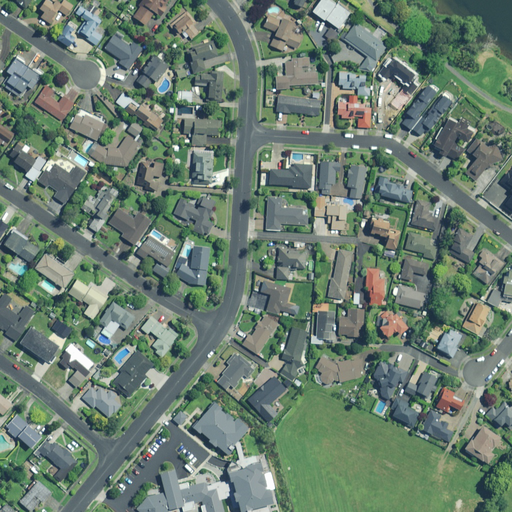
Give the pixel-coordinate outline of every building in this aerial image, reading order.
[(12,0),(26,9),(32,0),(12,0)] [(62,3),(56,0),(54,3),(49,0),(45,0),(39,9),(44,12),(41,18),(49,23),(58,10),(66,16),(73,6),(64,0),(62,3)] [(100,4),(94,0),(93,0),(91,5),(97,9),(100,4)] [(165,6),(168,0),(142,0),(139,6),(140,7),(133,18),(146,26),(155,13),(157,14),(160,17),(167,7),(165,6)] [(335,5),(328,0),(320,0),(312,12),(324,21),(325,20),(338,29),(349,13),(336,4),(335,5)] [(101,21),(80,7),(75,13),(86,21),(78,33),(87,39),(96,45),(102,37),(94,32),(101,21)] [(196,23),(184,9),(168,24),(178,36),(181,33),(186,38),(188,36),(192,40),(200,32),(193,25),(196,23)] [(297,20),(281,13),(279,17),(284,19),(282,22),(269,16),(264,27),(275,32),(269,45),(282,51),(282,50),(286,51),(288,48),(284,46),(285,44),(297,49),(302,38),(291,33),(297,20)] [(371,76),(379,66),(392,48),(356,22),(343,40),(365,56),(358,66),(371,76)] [(74,29),(67,25),(57,39),(69,48),(75,39),(70,35),(74,29)] [(124,38),(116,33),(105,50),(120,60),(118,63),(129,70),(143,49),(133,43),(130,47),(122,41),(124,38)] [(218,56),(214,41),(192,47),(193,49),(187,51),(193,73),(205,70),(203,61),(218,56)] [(11,92),(28,67),(23,64),(26,60),(18,55),(6,72),(12,75),(4,87),(11,92)] [(168,66),(153,56),(141,73),(142,73),(136,82),(147,89),(153,80),(156,83),(168,66)] [(418,78),(393,58),(379,75),(386,81),(390,76),(393,79),(396,75),(405,83),(393,98),(404,106),(412,97),(411,96),(418,86),(414,83),(418,78)] [(309,67),(309,59),(285,60),(286,77),(276,77),(277,90),(290,89),(289,86),(317,84),(317,73),(302,74),(301,67),(309,67)] [(32,89),(44,72),(36,67),(34,71),(28,67),(11,92),(20,97),(27,86),(32,89)] [(184,69),(176,71),(178,78),(186,76),(184,69)] [(222,101),(223,73),(210,73),(210,75),(195,74),(195,86),(207,86),(207,100),(222,101)] [(343,89),(350,89),(350,93),(358,94),(357,95),(370,96),(370,89),(364,88),(365,82),(365,76),(359,76),(359,74),(340,73),(339,85),(343,85),(343,89)] [(55,92),(46,86),(34,102),(62,121),(74,104),(64,96),(59,103),(51,97),(55,92)] [(411,129),(420,117),(419,116),(437,92),(429,86),(404,118),(405,119),(401,124),(410,131),(411,129)] [(175,102),(178,102),(192,103),(192,92),(178,92),(178,98),(175,98),(175,102)] [(319,116),(321,101),(318,101),(319,93),(312,92),(311,100),(278,96),(276,111),(319,116)] [(142,105),(123,93),(116,103),(126,110),(124,112),(132,117),(133,114),(135,116),(137,117),(136,119),(148,127),(149,126),(160,133),(160,132),(167,122),(142,105)] [(420,117),(411,129),(420,136),(424,131),(427,134),(451,103),(442,95),(424,118),(421,116),(420,117)] [(354,117),(358,117),(358,127),(370,128),(371,109),(367,108),(367,104),(356,104),(357,97),(348,96),(348,103),(338,103),(337,115),(342,116),(341,118),(354,119),(354,117)] [(70,122),(72,123),(70,128),(96,141),(106,121),(80,109),(77,116),(76,115),(73,114),(70,122)] [(0,112),(0,145),(1,144),(6,147),(14,135),(0,124),(0,122),(3,119),(0,117),(0,112)] [(456,137),(467,144),(471,138),(473,139),(477,132),(467,126),(470,122),(462,118),(458,125),(448,119),(442,128),(441,128),(432,144),(435,146),(433,148),(440,152),(439,153),(446,157),(447,155),(457,161),(464,149),(453,143),(456,137)] [(206,147),(207,135),(212,135),(212,137),(220,138),(221,121),(185,119),(184,134),(189,134),(188,137),(192,138),(191,140),(186,140),(185,144),(191,144),(191,146),(206,147)] [(143,128),(134,122),(128,131),(137,137),(143,128)] [(140,140),(136,138),(134,141),(126,137),(122,143),(117,140),(110,150),(96,141),(87,154),(102,164),(127,167),(141,145),(138,144),(140,140)] [(502,161),(496,145),(487,148),(476,140),(467,152),(476,159),(465,174),(475,182),(487,167),(502,161)] [(25,175),(34,182),(41,173),(39,171),(46,161),(39,156),(36,160),(22,151),(24,148),(18,144),(9,156),(15,161),(14,162),(16,164),(14,166),(18,169),(20,167),(27,172),(25,175)] [(213,151),(194,150),(192,183),(212,184),(213,151)] [(139,177),(138,184),(145,185),(145,189),(158,191),(158,184),(161,184),(163,163),(141,161),(139,173),(139,177)] [(321,195),(330,195),(330,185),(335,186),(336,171),(339,171),(340,163),(320,162),(319,189),(322,189),(321,195)] [(71,174),(55,164),(49,172),(46,170),(38,182),(48,188),(49,185),(58,191),(55,197),(65,204),(86,172),(76,166),(71,174)] [(294,164),(294,168),(289,167),(289,170),(270,169),(269,185),(293,186),(292,188),(311,189),(312,165),(294,164)] [(366,166),(348,165),(347,188),(351,188),(350,199),(362,199),(362,185),(365,185),(366,166)] [(511,174),(508,172),(500,183),(511,191),(511,192),(502,207),(511,214),(511,174)] [(403,189),(404,183),(399,181),(398,185),(388,182),(389,179),(379,176),(374,194),(410,203),(413,191),(403,189)] [(91,216),(95,218),(89,228),(97,233),(108,216),(105,214),(119,192),(112,188),(104,183),(97,194),(99,195),(97,199),(90,195),(83,205),(81,209),(88,214),(90,210),(94,212),(91,216)] [(210,200),(199,196),(198,199),(184,193),(182,198),(175,214),(187,220),(188,217),(197,221),(193,230),(204,235),(205,232),(209,234),(213,224),(210,222),(214,212),(212,211),(215,203),(210,200)] [(328,196),(317,196),(317,206),(314,206),(313,217),(327,218),(326,223),(332,223),(332,229),(344,230),(345,220),(346,220),(347,207),(327,206),(328,196)] [(282,199),(268,198),(266,230),(280,231),(280,224),(307,226),(308,216),(305,216),(306,209),(281,208),(282,199)] [(439,218),(432,217),(433,212),(429,211),(431,203),(417,200),(411,224),(436,230),(439,218)] [(108,224),(124,234),(122,237),(135,246),(152,222),(138,213),(133,219),(118,209),(108,224)] [(373,220),(369,234),(374,235),(374,234),(385,237),(384,240),(387,241),(385,248),(396,251),(401,233),(388,229),(390,224),(373,220)] [(27,241),(29,239),(16,230),(17,228),(13,226),(2,244),(31,263),(40,250),(27,241)] [(473,236),(461,229),(457,235),(455,233),(447,246),(452,249),(450,253),(468,263),(474,253),(466,248),(473,236)] [(410,233),(405,249),(420,253),(419,255),(421,255),(421,256),(434,260),(438,248),(429,245),(431,240),(410,233)] [(173,252),(177,246),(170,240),(166,246),(151,235),(137,254),(145,260),(148,254),(159,262),(156,266),(152,270),(164,279),(170,270),(167,268),(177,254),(173,252)] [(207,271),(211,248),(194,246),(191,269),(181,264),(175,275),(192,284),(205,286),(207,275),(207,271)] [(288,280),(289,270),(296,271),(297,268),(307,269),(309,257),(314,258),(315,252),(279,247),(276,267),(278,267),(276,279),(288,280)] [(481,264),(476,271),(481,275),(479,279),(488,285),(503,263),(482,249),(478,255),(482,258),(479,262),(481,264)] [(352,253),(338,251),(334,275),(332,275),(330,289),(329,289),(328,297),(334,298),(333,303),(344,304),(352,253)] [(74,275),(45,255),(35,269),(64,289),(74,275)] [(428,265),(406,259),(402,275),(399,274),(398,278),(411,281),(414,273),(426,276),(428,265)] [(387,301),(383,301),(384,293),(387,294),(387,278),(385,278),(385,270),(379,270),(367,269),(366,288),(368,288),(367,297),(370,297),(370,305),(387,306),(387,301)] [(511,271),(509,271),(507,278),(504,277),(502,282),(505,283),(502,294),(492,292),(489,304),(498,307),(500,300),(511,302),(511,271)] [(88,287),(77,280),(68,293),(82,302),(83,301),(89,305),(83,313),(93,319),(108,297),(96,289),(97,287),(91,283),(88,287)] [(291,289),(266,282),(263,293),(271,295),(267,311),(279,314),(280,311),(293,315),(295,306),(287,304),(291,289)] [(405,288),(399,286),(398,289),(394,288),(393,295),(397,296),(395,303),(423,310),(427,293),(405,288)] [(12,299),(5,294),(0,301),(0,327),(7,333),(5,335),(15,342),(24,329),(36,313),(26,306),(19,317),(6,307),(12,299)] [(110,339),(119,325),(123,328),(122,329),(125,332),(135,318),(113,302),(99,323),(105,327),(101,333),(110,339)] [(489,310),(476,302),(463,327),(477,335),(486,319),(485,319),(489,310)] [(363,329),(364,310),(348,309),(348,312),(343,312),(343,317),(340,317),(339,335),(347,335),(347,337),(360,337),(360,329),(363,329)] [(381,316),(378,316),(377,326),(383,326),(379,329),(388,338),(396,331),(400,335),(408,328),(395,314),(394,315),(389,309),(381,316)] [(334,313),(319,311),(317,337),(312,336),(311,344),(322,344),(323,339),(328,340),(329,333),(333,333),(334,313)] [(277,324),(265,316),(251,336),(248,334),(242,344),(257,355),(277,324)] [(166,329),(150,317),(141,329),(148,334),(150,332),(159,338),(153,346),(158,350),(155,353),(162,358),(170,347),(169,347),(180,333),(169,325),(166,329)] [(71,330),(62,324),(56,332),(66,338),(71,330)] [(296,378),(297,376),(305,372),(303,364),(308,362),(304,355),(301,355),(307,331),(291,326),(290,333),(287,332),(286,337),(289,337),(284,355),(281,355),(279,360),(287,362),(279,375),(288,380),(286,384),(290,387),(293,382),(300,387),(302,383),(296,378)] [(19,343),(48,363),(49,362),(52,364),(62,349),(30,327),(19,343)] [(449,331),(448,335),(444,333),(437,349),(453,356),(462,336),(449,331)] [(93,365),(72,346),(62,357),(77,371),(68,381),(76,388),(90,372),(88,370),(93,365)] [(113,354),(105,349),(101,354),(108,360),(113,354)] [(154,366),(137,351),(120,371),(122,373),(112,384),(129,398),(147,378),(145,376),(154,366)] [(248,379),(254,371),(249,367),(251,365),(235,354),(227,364),(230,366),(223,375),(224,376),(218,383),(226,389),(230,385),(234,388),(243,375),(248,379)] [(315,368),(322,373),(319,379),(324,385),(333,384),(333,381),(339,380),(339,382),(362,378),(361,372),(364,372),(361,359),(359,360),(336,364),(336,361),(329,362),(321,358),(315,368)] [(378,386),(383,388),(389,386),(395,389),(398,382),(403,384),(408,373),(379,361),(375,372),(372,378),(378,380),(378,386)] [(102,374),(98,371),(92,377),(96,380),(102,374)] [(418,385),(410,381),(405,391),(414,396),(416,392),(427,398),(438,379),(425,372),(418,385)] [(287,390),(274,377),(248,400),(269,423),(278,414),(270,405),(287,390)] [(97,392),(92,388),(83,398),(94,408),(96,406),(109,418),(121,405),(115,399),(117,398),(109,391),(106,394),(100,389),(97,392)] [(455,394),(443,388),(436,401),(438,402),(436,407),(447,412),(450,406),(459,411),(463,402),(454,397),(455,394)] [(12,405),(0,394),(0,412),(3,415),(12,405)] [(411,405),(397,397),(391,408),(394,410),(391,415),(413,427),(420,414),(409,408),(411,405)] [(231,497),(234,509),(239,508),(240,511),(269,511),(268,506),(270,506),(273,505),(270,490),(266,491),(259,462),(250,464),(249,458),(244,459),(240,440),(239,440),(248,430),(236,420),(235,421),(212,401),(207,407),(209,409),(193,428),(200,434),(201,433),(210,440),(208,442),(215,448),(216,446),(228,456),(235,448),(233,447),(235,444),(242,470),(228,473),(230,482),(221,484),(221,481),(211,483),(212,486),(207,487),(206,483),(191,486),(190,482),(179,485),(175,471),(161,474),(165,492),(158,494),(157,489),(147,491),(149,497),(146,498),(136,509),(139,511),(224,511),(222,501),(221,499),(231,497)] [(500,428),(501,426),(506,431),(509,428),(511,430),(511,407),(505,401),(496,411),(492,407),(485,415),(500,428)] [(442,415),(431,410),(422,430),(449,442),(454,432),(446,429),(449,423),(440,419),(442,415)] [(188,418),(181,412),(173,421),(181,427),(188,418)] [(41,438),(17,416),(5,428),(17,439),(19,437),(31,448),(41,438)] [(471,440),(465,449),(466,450),(465,453),(473,458),(475,456),(488,465),(495,455),(491,452),(501,439),(482,426),(475,437),(473,437),(471,440)] [(52,445),(46,440),(35,454),(38,457),(42,452),(61,469),(54,477),(61,483),(78,463),(71,456),(55,442),(52,445)] [(40,470),(35,464),(30,469),(36,474),(40,470)] [(50,492),(39,482),(35,479),(27,489),(30,491),(20,503),(29,511),(31,511),(41,502),(43,504),(52,494),(50,492)]
